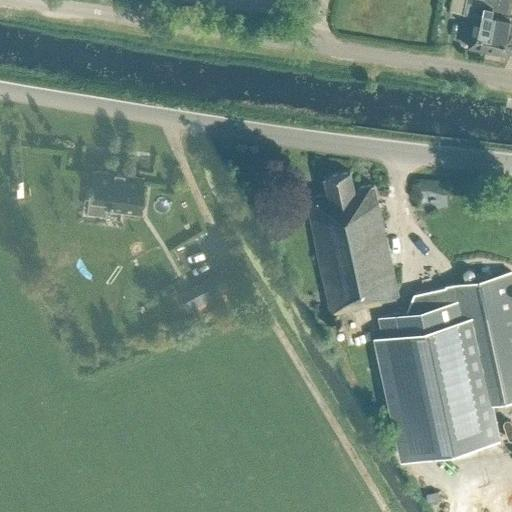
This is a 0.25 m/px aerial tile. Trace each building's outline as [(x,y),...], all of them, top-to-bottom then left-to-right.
[(464,0),(461,12),(475,15),(468,45),(507,53),(508,44),(511,44),(511,26),(511,16),(507,16),(510,0),(464,0)] [(379,296),(397,292),(373,181),(353,185),(349,167),(323,173),(326,191),(305,195),(330,311),(380,300),(379,296)] [(90,198),(88,214),(106,217),(107,210),(137,214),(141,179),(94,172),(90,198)] [(498,433),(490,399),(511,394),(511,276),(510,269),(444,282),(445,283),(414,290),(407,308),(378,314),(382,332),(377,333),(404,454),(498,433)] [(179,305),(196,300),(189,277),(172,282),(179,305)]
